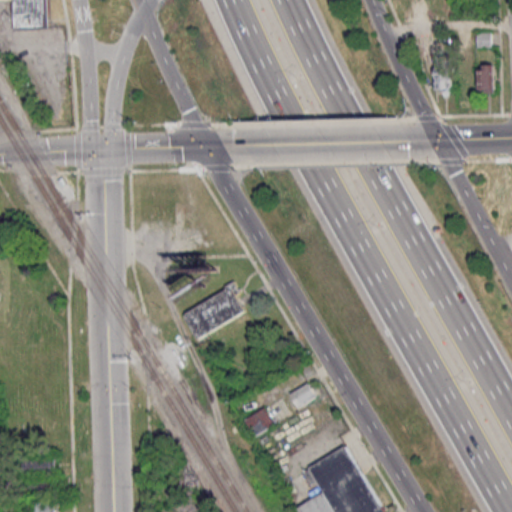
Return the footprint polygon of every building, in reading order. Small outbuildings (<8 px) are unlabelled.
[(49,29),(48,0),(0,0),(14,0),(14,29),(49,29)] [(431,4),(417,4),(417,19),(431,19),(431,4)] [(454,90),(454,59),(437,59),(437,90),(454,90)] [(475,64),(459,64),(459,94),(475,94),(475,64)] [(479,64),(479,93),(495,93),(495,64),(479,64)] [(250,312),(237,284),(183,311),(197,339),(250,312)] [(292,393),(300,407),(318,397),(309,383),(292,393)] [(256,435),(276,425),(267,408),(247,418),(256,435)] [(384,511),(350,446),(305,470),(311,482),(318,478),(325,492),(300,506),(302,511),(384,511)] [(28,471),(56,471),(56,457),(28,457),(28,471)] [(55,481),(29,481),(29,493),(55,493),(55,481)] [(56,511),(56,503),(33,503),(32,511),(56,511)]
